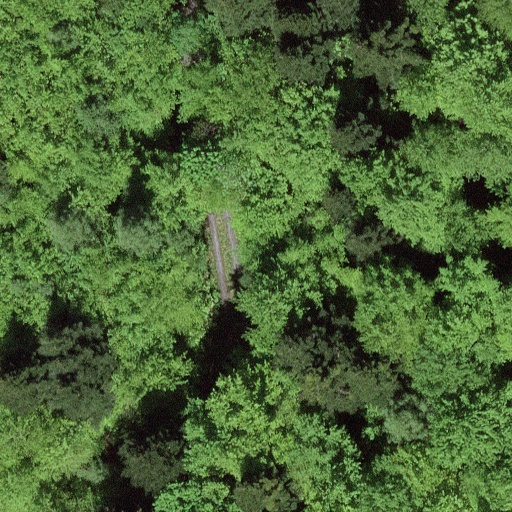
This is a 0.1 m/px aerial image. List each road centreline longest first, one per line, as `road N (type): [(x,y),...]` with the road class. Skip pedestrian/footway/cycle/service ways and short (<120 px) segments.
road 1 (track): [(195,0),(221,159),(233,359),(219,511)]
road 2 (track): [(463,0),(487,69),(491,210),(511,278)]
